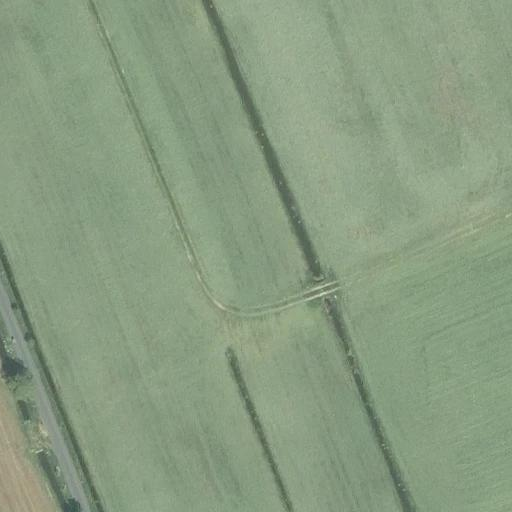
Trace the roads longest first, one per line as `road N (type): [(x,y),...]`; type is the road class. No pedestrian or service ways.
road 1 (track): [(92,0),(195,267),(213,296),(235,310),(265,311),(384,275),(511,215)]
road 2 (unclassified): [(81,511),(0,300)]
